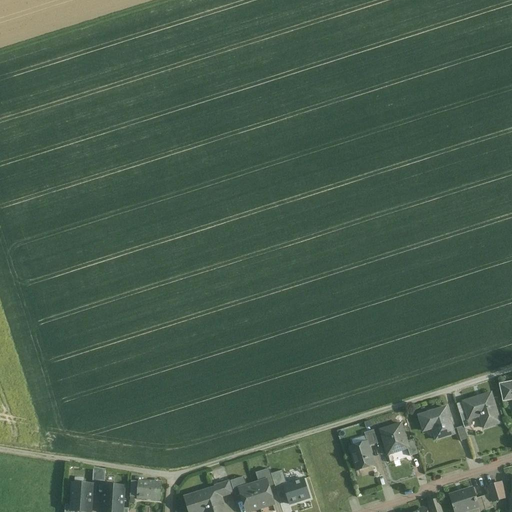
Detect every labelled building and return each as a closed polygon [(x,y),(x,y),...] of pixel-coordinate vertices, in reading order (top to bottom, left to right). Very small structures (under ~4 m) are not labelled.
[(511,382),(500,385),(503,402),(511,399),(511,382)] [(491,393),(463,402),(466,412),(459,414),(463,426),(464,429),(471,427),(472,419),(479,417),(483,429),(492,426),(491,423),(499,420),(491,393)] [(445,408),(418,416),(423,431),(432,428),(436,440),(454,434),(445,408)] [(401,424),(379,430),(388,455),(407,449),(409,449),(407,442),(403,432),(401,424)] [(463,426),(456,429),(460,441),(467,439),(464,429),(463,426)] [(373,430),(364,433),(367,443),(368,447),(378,444),(373,430)] [(413,440),(407,442),(409,449),(407,449),(410,457),(418,454),(413,440)] [(367,443),(349,449),(356,470),(374,465),(368,447),(367,443)] [(105,470),(93,468),(92,481),(104,482),(105,470)] [(269,469),(255,473),(259,484),(266,482),(268,487),(274,485),(269,469)] [(240,490),(247,488),(243,477),(230,482),(235,497),(241,495),(240,490)] [(138,482),(131,481),(130,497),(137,498),(138,482)] [(160,484),(138,482),(137,498),(159,500),(160,484)] [(228,482),(215,486),(216,488),(219,498),(220,498),(232,494),(228,482)] [(259,484),(253,486),(260,508),(273,504),(268,487),(266,482),(259,484)] [(92,485),(72,483),(71,497),(91,499),(92,485)] [(501,483),(487,488),(491,502),(506,498),(501,483)] [(124,487),(104,485),(103,499),(123,501),(124,487)] [(247,488),(240,490),(241,495),(246,511),(260,508),(253,486),(247,488)] [(216,488),(185,498),(189,511),(198,511),(202,511),(224,511),(220,498),(219,498),(216,488)] [(472,488),(449,496),(454,511),(467,511),(479,509),(476,499),(472,488)] [(493,509),(489,495),(481,497),(486,511),(493,509)] [(90,511),(91,499),(71,497),(71,505),(71,511),(80,511),(90,511)] [(481,497),(476,499),(479,509),(479,511),(482,511),(486,511),(481,497)] [(123,501),(103,499),(102,511),(122,511),(122,508),(123,501)] [(441,511),(438,499),(428,502),(431,511),(441,511)]
